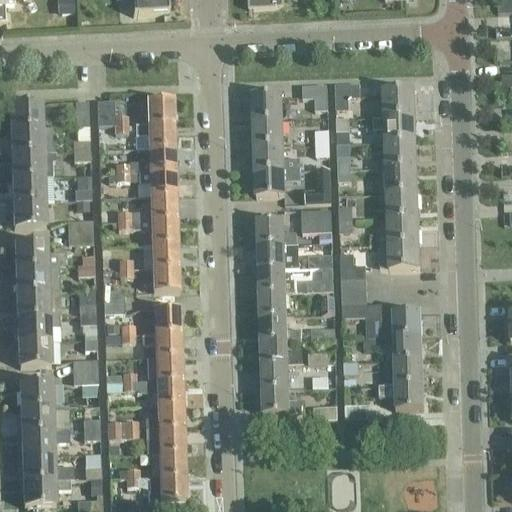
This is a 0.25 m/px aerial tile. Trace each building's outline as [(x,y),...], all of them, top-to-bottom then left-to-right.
[(0,0),(0,28),(5,28),(4,10),(13,9),(12,0),(0,0)] [(133,0),(135,21),(168,19),(167,0),(133,0)] [(247,0),(248,14),(282,12),(280,0),(247,0)] [(350,104),(361,104),(361,90),(336,90),(337,116),(350,116),(350,104)] [(303,92),(303,105),(315,104),(315,117),(328,117),(327,91),(303,92)] [(383,97),(384,123),(415,122),(414,96),(383,97)] [(254,101),(255,127),(283,127),(282,100),(254,101)] [(146,131),(173,130),(173,106),(146,107),(146,131)] [(96,108),(97,131),(114,131),(114,132),(126,131),(126,122),(111,123),(111,107),(96,108)] [(9,120),(9,135),(42,134),(41,108),(10,109),(11,120),(9,120)] [(73,108),(74,133),(88,132),(87,108),(73,108)] [(384,135),(385,148),(416,147),(415,122),(384,123),(372,124),(373,135),(384,135)] [(336,137),(349,137),(349,124),(336,124),(336,137)] [(255,127),(255,152),(284,151),(283,127),(255,127)] [(147,155),(174,154),(173,130),(146,131),(133,131),(134,143),(147,143),(147,155)] [(47,134),(42,134),(9,135),(10,149),(11,149),(12,159),(43,158),(53,157),(52,134),(47,134)] [(315,137),(315,163),(330,162),(329,137),(315,137)] [(73,146),(73,157),(90,157),(89,146),(73,146)] [(385,148),(385,174),(417,173),(416,147),(385,148)] [(255,152),(256,177),(285,176),(285,177),(301,176),(301,165),(284,166),(284,151),(255,152)] [(127,179),(137,179),(175,178),(174,154),(147,155),(148,168),(130,168),(128,172),(115,173),(115,180),(127,179)] [(55,157),(53,157),(43,158),(12,159),(12,169),(11,169),(11,184),(44,182),(44,183),(53,182),(52,166),(55,166),(55,157)] [(90,157),(73,157),(73,167),(90,167),(90,157)] [(337,163),(337,175),(350,175),(350,162),(337,163)] [(385,174),(386,200),(417,199),(417,173),(385,174)] [(350,175),(337,175),(338,188),(351,187),(350,175)] [(285,176),(256,177),(257,203),(286,202),(285,188),(301,187),(301,176),(285,177),(285,176)] [(148,191),(149,203),(176,202),(175,178),(137,179),(137,191),(148,191)] [(128,189),(127,179),(115,180),(115,189),(128,189)] [(13,198),(14,208),(45,207),(54,206),(53,182),(44,183),(44,182),(11,184),(12,199),(13,198)] [(306,196),(306,209),(331,208),(330,183),(317,183),(317,196),(306,196)] [(75,195),(75,206),(91,206),(91,195),(75,195)] [(386,200),(387,225),(418,224),(417,199),(386,200)] [(116,221),(116,228),(176,226),(176,202),(149,203),(149,216),(138,216),(136,220),(116,221)] [(45,207),(14,208),(14,218),(13,218),(13,232),(46,230),(45,207)] [(338,214),(338,227),(352,227),(352,213),(338,214)] [(332,238),(331,216),(302,217),(302,239),(332,238)] [(67,225),(68,239),(93,239),(92,224),(67,225)] [(387,225),(388,251),(419,250),(418,224),(387,225)] [(150,236),(150,251),(177,250),(176,226),(116,228),(117,237),(150,236)] [(258,251),(298,250),(297,238),(284,239),(284,226),(258,227),(258,251)] [(352,227),(338,227),(339,239),(353,238),(352,227)] [(93,239),(68,239),(68,249),(93,248),(93,239)] [(16,263),(16,274),(47,273),(58,272),(64,272),(64,260),(47,260),(46,247),(14,248),(14,263),(16,263)] [(150,251),(151,275),(178,274),(177,250),(150,251)] [(285,274),(285,275),(299,274),(299,250),(298,250),(258,251),(259,275),(285,274)] [(419,250),(388,251),(378,251),(379,274),(388,275),(420,274),(419,250)] [(341,261),(342,286),(367,285),(366,272),(354,272),(354,260),(341,261)] [(309,262),(309,273),(333,272),(332,261),(309,262)] [(118,266),(119,276),(133,276),(132,266),(118,266)] [(79,272),(77,272),(78,283),(94,283),(94,271),(93,271),(79,272)] [(15,283),(15,298),(59,297),(58,272),(47,273),(16,274),(16,283),(15,283)] [(178,274),(151,275),(152,300),(178,299),(178,274)] [(259,275),(260,299),(286,298),(286,299),(294,299),(293,286),(285,286),(285,275),(285,274),(259,275)] [(342,286),(342,299),(367,298),(367,285),(342,286)] [(333,286),(307,287),(307,298),(333,297),(333,286)] [(102,297),(103,309),(123,308),(122,296),(102,297)] [(18,313),(18,323),(59,322),(61,322),(60,297),(59,297),(15,298),(16,313),(18,313)] [(286,299),(286,298),(260,299),(260,323),(286,322),(286,299)] [(342,299),(343,312),(367,311),(367,298),(342,299)] [(321,303),(322,321),(335,320),(334,303),(321,303)] [(123,308),(103,309),(103,320),(123,320),(123,308)] [(79,310),(79,321),(95,321),(95,310),(79,310)] [(382,344),(394,343),(394,342),(422,341),(421,318),(393,318),(393,321),(383,321),(382,311),(367,311),(343,312),(343,325),(382,323),(382,344)] [(152,340),(180,339),(179,315),(151,316),(152,340)] [(95,321),(79,321),(79,331),(95,330),(95,321)] [(17,333),(17,347),(49,346),(49,333),(59,333),(59,322),(18,323),(18,333),(17,333)] [(260,323),(261,347),(287,347),(302,346),(335,345),(334,335),(287,336),(286,322),(260,323)] [(121,330),(121,341),(135,340),(135,330),(121,330)] [(154,364),(181,363),(180,339),(152,340),(153,342),(140,342),(140,354),(153,353),(154,364)] [(135,340),(121,341),(121,348),(135,348),(135,340)] [(394,343),(385,344),(386,367),(395,367),(423,366),(422,341),(394,342),(394,343)] [(96,345),(85,345),(85,356),(96,356),(96,345)] [(49,346),(17,347),(17,361),(19,361),(19,372),(50,371),(49,346)] [(287,358),(287,347),(261,347),(262,371),(288,371),(302,370),(302,358),(287,358)] [(329,369),(328,358),(307,359),(308,370),(329,369)] [(146,388),(182,387),(181,363),(154,364),(154,367),(145,367),(146,388)] [(71,367),(72,378),(97,378),(96,366),(71,367)] [(385,367),(386,391),(424,390),(423,366),(395,367),(386,367),(385,367)] [(344,381),(360,380),(359,367),(343,368),(344,381)] [(288,394),(288,371),(262,371),(262,395),(288,394)] [(97,378),(72,378),(72,391),(97,390),(97,378)] [(106,380),(107,389),(136,388),(136,379),(106,380)] [(312,382),(313,394),(329,393),(328,382),(312,382)] [(155,398),(156,412),(182,411),(182,387),(146,388),(136,388),(107,389),(107,397),(136,396),(137,399),(155,398)] [(19,397),(20,413),(52,412),(52,389),(21,390),(21,397),(19,397)] [(424,390),(386,391),(379,391),(380,404),(396,403),(396,416),(424,415),(424,390)] [(288,394),(262,395),(263,420),(302,419),(302,407),(289,407),(288,394)] [(143,422),(144,436),(183,435),(182,411),(156,412),(156,422),(143,422)] [(368,425),(368,411),(346,411),(346,425),(368,425)] [(22,428),(22,438),(53,437),(52,412),(20,413),(20,428),(22,428)] [(315,413),(315,426),(337,426),(337,413),(315,413)] [(83,425),(83,436),(100,435),(99,425),(83,425)] [(106,428),(107,438),(138,437),(138,427),(106,428)] [(100,435),(83,436),(83,445),(100,445),(100,435)] [(157,444),(158,458),(158,459),(184,458),(183,435),(144,436),(144,445),(157,444)] [(21,447),(21,462),(54,461),(53,450),(69,449),(68,437),(53,437),(22,438),(22,447),(21,447)] [(138,437),(107,438),(107,445),(138,444),(138,437)] [(149,458),(151,483),(185,483),(184,458),(158,459),(158,458),(149,458)] [(23,476),(23,486),(73,485),(73,473),(54,473),(54,461),(21,462),(21,476),(23,476)] [(101,484),(100,473),(84,474),(85,485),(101,484)] [(117,485),(125,485),(138,484),(138,475),(117,476),(117,485)] [(125,485),(125,494),(138,493),(148,496),(148,509),(185,507),(185,483),(151,483),(138,484),(125,485)] [(73,485),(23,486),(23,496),(23,511),(55,511),(54,497),(70,496),(70,486),(73,486),(73,485)] [(76,506),(75,511),(100,511),(101,501),(95,501),(95,506),(76,506)]
